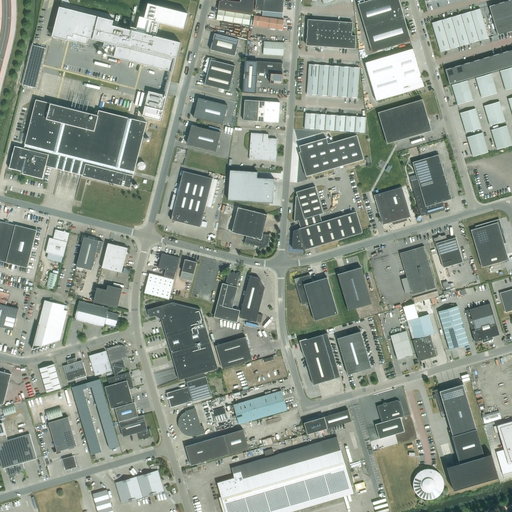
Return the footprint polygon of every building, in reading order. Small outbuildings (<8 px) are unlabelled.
[(222,0),(219,1),(218,9),(223,9),(253,14),(253,0),(240,0),(240,2),(228,1),(227,0),(222,0)] [(256,0),(255,10),(283,13),(283,0),(256,0)] [(398,0),(369,0),(358,4),(365,28),(372,52),(411,41),(404,16),(398,0)] [(511,10),(509,0),(499,3),(504,17),(511,14),(511,10)] [(59,6),(52,36),(62,39),(66,40),(67,40),(72,41),(78,43),(87,45),(88,38),(94,39),(109,43),(117,45),(114,57),(172,72),(173,72),(176,57),(180,42),(156,36),(156,35),(159,22),(184,28),(187,13),(148,3),(144,17),(139,16),(137,28),(130,26),(130,29),(125,28),(126,25),(129,26),(130,19),(124,18),(122,27),(112,25),(113,20),(98,16),(59,6)] [(499,3),(490,6),(494,20),(504,17),(499,3)] [(470,11),(475,26),(484,23),(480,8),(470,11)] [(251,15),(218,10),(216,20),(249,25),(251,15)] [(470,11),(461,14),(465,29),(475,26),(470,11)] [(461,14),(451,17),(455,32),(465,29),(461,14)] [(284,20),(254,15),(253,25),(282,30),(284,20)] [(451,17),(441,20),(446,34),(455,32),(451,17)] [(504,17),(494,20),(498,35),(508,32),(504,17)] [(308,19),(307,32),(315,33),(316,20),(308,19)] [(315,33),(323,33),(324,21),(316,20),(315,33)] [(441,20),(432,23),(436,37),(446,34),(441,20)] [(323,33),(331,34),(332,21),(324,21),(323,33)] [(331,34),(339,34),(340,22),(332,21),(331,34)] [(348,35),(352,35),(352,23),(353,22),(348,22),(340,22),(339,34),(348,35)] [(475,26),(479,41),(489,38),(484,23),(475,26)] [(465,29),(469,43),(479,41),(475,26),(465,29)] [(455,32),(460,46),(469,43),(465,29),(455,32)] [(307,32),(306,45),(314,45),(315,33),(307,32)] [(446,34),(450,49),(460,46),(455,32),(446,34)] [(212,41),(210,42),(211,44),(210,49),(235,56),(239,39),(214,33),(212,41)] [(314,45),(322,46),(323,33),(315,33),(314,45)] [(331,34),(323,33),(322,46),(331,47),(331,34)] [(331,34),(331,47),(339,47),(339,34),(331,34)] [(348,35),(339,34),(339,47),(347,48),(348,35)] [(436,37),(440,52),(450,49),(446,34),(436,37)] [(348,35),(347,48),(355,48),(356,35),(352,35),(348,35)] [(283,56),(284,42),(264,41),(263,54),(283,56)] [(46,48),(33,45),(23,85),(36,88),(46,48)] [(422,77),(421,77),(413,48),(365,63),(376,101),(424,87),(423,82),(422,77)] [(511,49),(503,53),(507,67),(511,65),(511,49)] [(503,53),(493,55),(498,70),(507,67),(503,53)] [(493,55),(484,58),(488,73),(498,70),(493,55)] [(205,67),(202,71),(207,74),(204,84),(229,91),(235,66),(216,61),(216,59),(208,57),(205,61),(206,62),(204,66),(205,67)] [(484,58),(474,61),(478,75),(488,73),(484,58)] [(245,60),(242,92),(256,93),(257,73),(271,74),(270,83),(283,84),(283,74),(282,74),(283,63),(245,60)] [(474,61),(465,64),(469,78),(478,75),(474,61)] [(319,65),(309,64),(308,79),(318,80),(319,65)] [(465,64),(455,67),(459,81),(469,78),(465,64)] [(329,65),(319,65),(318,80),(328,81),(329,65)] [(328,81),(338,81),(339,66),(329,65),(328,81)] [(349,67),(339,66),(338,81),(348,82),(349,67)] [(358,83),(359,67),(349,67),(348,82),(358,83)] [(455,67),(445,70),(450,84),(459,81),(455,67)] [(318,80),(308,79),(307,94),(317,95),(318,80)] [(328,81),(318,80),(317,95),(327,96),(328,81)] [(338,81),(328,81),(327,96),(337,96),(338,81)] [(348,82),(338,81),(337,96),(347,97),(348,82)] [(347,97),(357,98),(358,83),(348,82),(347,97)] [(148,91),(142,116),(160,120),(167,95),(148,91)] [(198,97),(193,117),(222,124),(227,105),(198,97)] [(15,145),(12,155),(9,168),(23,171),(22,173),(43,179),(46,166),(82,175),(82,176),(130,188),(146,122),(99,110),(97,115),(36,99),(24,148),(15,145)] [(395,141),(431,130),(427,117),(422,99),(378,112),(387,143),(395,141)] [(304,128),(315,129),(316,114),(305,113),(304,128)] [(316,114),(315,129),(325,130),(326,114),(316,114)] [(326,114),(325,130),(335,130),(336,115),(326,114)] [(336,115),(335,130),(345,131),(346,116),(336,115)] [(346,116),(345,131),(355,132),(356,116),(346,116)] [(356,116),(355,132),(365,132),(366,117),(356,116)] [(216,151),(220,132),(191,125),(186,144),(216,151)] [(249,159),(275,161),(277,139),(268,138),(268,134),(251,133),(249,159)] [(299,152),(299,153),(306,176),(364,159),(357,135),(328,143),(326,138),(299,146),(301,151),(299,152)] [(418,180),(411,182),(412,187),(421,215),(425,214),(428,213),(444,208),(442,201),(451,199),(438,154),(412,162),(416,175),(418,180)] [(145,169),(146,166),(145,162),(141,161),(138,162),(137,166),(138,169),(141,170),(145,169)] [(230,170),(228,200),(273,203),(274,178),(257,177),(257,172),(230,170)] [(211,208),(218,180),(212,178),(183,171),(172,215),(169,216),(173,223),(176,221),(200,227),(205,206),(211,208)] [(296,196),(295,207),(294,221),(298,220),(299,224),(321,218),(319,214),(323,213),(315,186),(296,192),(297,196),(296,196)] [(405,218),(410,216),(402,187),(379,193),(374,195),(382,225),(393,222),(393,223),(406,220),(405,218)] [(267,214),(238,207),(232,232),(246,235),(245,242),(243,242),(258,246),(259,246),(260,246),(261,246),(262,248),(261,248),(260,248),(261,248),(262,248),(263,248),(263,247),(264,247),(265,246),(266,246),(266,245),(267,245),(267,244),(268,244),(268,243),(268,242),(269,241),(269,240),(269,239),(269,238),(269,233),(269,234),(262,234),(267,214)] [(305,250),(313,247),(362,232),(356,211),(322,222),(321,218),(299,224),(301,228),(299,228),(299,229),(293,231),(292,248),(305,249),(305,250)] [(498,225),(501,224),(499,219),(475,226),(476,228),(471,230),(482,267),(508,258),(504,242),(498,225)] [(0,260),(27,268),(37,230),(15,225),(0,221),(0,260)] [(63,257),(69,233),(66,232),(65,230),(64,232),(56,229),(53,239),(49,238),(46,252),(63,257)] [(443,267),(463,262),(456,237),(447,240),(446,235),(433,238),(436,249),(437,248),(443,267)] [(99,254),(103,241),(84,237),(76,266),(91,270),(96,253),(99,254)] [(127,251),(128,248),(108,243),(102,267),(121,272),(126,254),(127,254),(127,253),(128,253),(128,252),(127,252),(127,251)] [(399,253),(412,295),(436,287),(424,246),(399,253)] [(163,256),(161,257),(158,267),(158,268),(166,270),(176,272),(179,258),(163,254),(163,256)] [(184,264),(180,278),(192,281),(197,262),(191,260),(190,261),(185,260),(184,264)] [(338,275),(348,310),(372,303),(361,268),(361,267),(337,274),(338,275)] [(164,277),(149,273),(144,293),(169,299),(176,272),(166,270),(164,277)] [(214,316),(237,322),(240,310),(232,308),(237,287),(236,287),(239,278),(240,278),(241,273),(237,272),(235,273),(234,271),(234,272),(235,273),(233,274),(232,273),(229,272),(228,273),(225,284),(222,283),(214,316)] [(58,274),(50,272),(46,287),(54,289),(58,274)] [(327,277),(314,281),(312,282),(309,274),(296,278),(295,280),(302,304),(309,302),(314,320),(338,313),(327,277)] [(265,287),(259,278),(250,275),(239,317),(261,322),(262,315),(258,314),(265,287)] [(97,287),(93,302),(117,308),(122,289),(108,285),(106,290),(97,287)] [(0,298),(8,301),(10,291),(0,289),(0,298)] [(505,312),(511,310),(511,289),(500,293),(505,312)] [(436,291),(412,298),(414,303),(438,296),(436,291)] [(67,311),(64,310),(65,305),(45,300),(43,305),(32,349),(60,340),(67,311)] [(108,308),(79,300),(74,320),(104,327),(104,324),(116,327),(119,314),(108,311),(108,308)] [(200,309),(193,307),(172,302),(163,305),(147,310),(149,317),(155,315),(161,319),(171,351),(209,339),(200,309)] [(0,326),(13,330),(18,309),(0,303),(0,326)] [(415,303),(403,307),(404,311),(416,308),(415,303)] [(469,309),(466,310),(475,342),(478,341),(482,340),(482,341),(483,343),(488,341),(493,339),(493,336),(499,334),(493,313),(490,303),(469,309)] [(469,344),(469,343),(457,305),(438,311),(449,350),(469,344)] [(416,308),(404,311),(406,316),(418,312),(416,308)] [(418,312),(406,316),(407,320),(409,320),(419,317),(418,312)] [(419,317),(409,320),(415,339),(413,340),(419,361),(436,356),(430,335),(434,333),(429,314),(419,317)] [(371,367),(360,331),(337,338),(348,374),(371,367)] [(406,331),(390,335),(397,358),(397,360),(405,357),(405,358),(409,356),(413,355),(412,353),(413,353),(406,331)] [(313,384),(340,377),(327,333),(306,339),(306,338),(299,340),(302,348),(303,353),(304,356),(305,356),(312,382),(313,384)] [(252,359),(245,336),(215,345),(222,368),(252,359)] [(171,352),(178,377),(179,380),(218,368),(210,341),(171,352)] [(124,348),(125,347),(125,346),(124,346),(123,345),(122,345),(121,345),(120,345),(119,345),(118,345),(106,348),(111,363),(114,374),(117,373),(118,372),(119,372),(120,371),(121,370),(122,369),(123,368),(125,368),(124,367),(124,365),(124,364),(123,362),(123,361),(123,360),(127,358),(125,351),(125,350),(124,349),(124,348)] [(106,351),(89,356),(95,375),(112,370),(106,351)] [(63,366),(68,381),(75,379),(77,384),(87,380),(86,376),(82,360),(77,362),(76,357),(67,360),(68,364),(63,366)] [(61,388),(54,364),(39,368),(47,392),(61,388)] [(0,370),(0,404),(4,404),(11,374),(0,370)] [(119,421),(138,416),(134,402),(133,402),(129,389),(134,388),(129,372),(118,375),(117,373),(114,374),(115,376),(107,378),(109,385),(105,386),(111,408),(115,407),(119,421)] [(188,386),(187,387),(167,393),(171,407),(192,401),(212,395),(206,376),(186,382),(188,386)] [(100,379),(86,383),(87,388),(91,387),(101,384),(100,379)] [(86,383),(72,387),(73,392),(83,389),(87,388),(86,383)] [(439,388),(434,389),(435,395),(436,398),(440,412),(445,411),(452,435),(451,436),(457,454),(459,463),(446,466),(453,490),(498,477),(491,453),(484,455),(476,429),(463,384),(462,384),(440,391),(439,388)] [(281,390),(269,394),(233,405),(230,406),(232,412),(235,411),(239,424),(285,410),(287,410),(286,407),(284,401),(284,399),(281,390)] [(375,424),(379,439),(405,431),(400,417),(404,416),(400,401),(397,400),(377,406),(381,422),(375,424)] [(16,412),(14,404),(2,408),(4,416),(16,412)] [(64,417),(61,406),(46,411),(49,421),(64,417)] [(203,426),(200,427),(195,409),(185,412),(186,413),(185,413),(184,414),(183,414),(183,415),(182,415),(182,416),(181,417),(180,418),(180,419),(179,420),(179,421),(179,422),(179,423),(179,424),(179,425),(179,426),(180,426),(180,427),(180,428),(181,429),(181,430),(182,431),(183,432),(184,432),(184,433),(185,433),(186,434),(187,434),(188,434),(189,435),(190,435),(192,435),(192,436),(205,432),(203,426)] [(351,421),(348,409),(326,416),(329,427),(351,421)] [(501,419),(499,411),(482,415),(484,423),(501,419)] [(140,439),(151,436),(149,429),(147,429),(143,414),(138,416),(119,421),(123,436),(138,432),(140,439)] [(68,416),(58,419),(62,434),(72,431),(68,416)] [(304,422),(307,434),(329,427),(326,416),(304,422)] [(48,422),(53,437),(62,434),(58,419),(48,422)] [(511,420),(497,425),(508,464),(511,462),(511,420)] [(23,462),(37,458),(29,434),(7,440),(2,422),(0,423),(0,460),(2,467),(6,466),(8,475),(11,477),(15,475),(17,473),(23,471),(24,469),(23,462)] [(200,462),(229,454),(248,448),(243,429),(224,434),(185,446),(191,465),(196,463),(197,466),(201,465),(200,462)] [(72,431),(62,434),(67,448),(77,446),(72,431)] [(67,448),(62,434),(53,437),(57,451),(54,452),(67,448)] [(234,477),(217,482),(225,511),(279,511),(353,490),(337,437),(260,459),(253,461),(231,468),(234,477)] [(75,454),(62,457),(65,470),(78,466),(75,454)] [(147,473),(137,476),(140,487),(142,497),(153,494),(164,491),(161,482),(161,480),(157,470),(147,473)] [(437,493),(438,493),(440,490),(441,487),(441,484),(441,480),(439,477),(437,475),(434,473),(431,471),(428,471),(425,472),(422,473),(419,475),(417,478),(416,481),(416,484),(416,487),(417,490),(420,493),(421,492),(423,493),(426,495),(429,495),(431,494),(434,493),(436,492),(437,493)] [(116,482),(119,493),(122,503),(132,500),(142,497),(140,487),(137,476),(126,479),(116,482)] [(93,494),(95,502),(102,500),(109,498),(107,490),(100,492),(93,494)] [(95,502),(97,510),(105,508),(112,506),(109,498),(102,500),(95,502)] [(318,503),(319,511),(337,511),(335,499),(318,503)]
